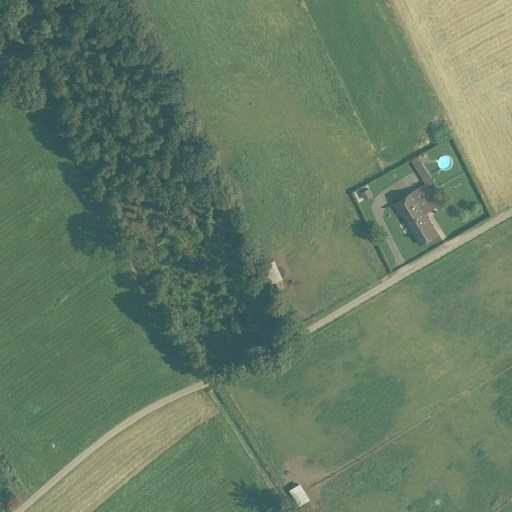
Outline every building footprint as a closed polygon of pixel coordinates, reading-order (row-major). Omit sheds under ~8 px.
[(438,188),(419,158),(413,162),(432,192),(438,188)] [(369,187),(360,190),(363,199),(372,196),(369,187)] [(401,211),(402,213),(419,203),(425,213),(431,209),(418,188),(393,203),(399,212),(401,211)] [(425,213),(419,203),(402,213),(421,244),(438,233),(425,213)] [(260,264),(268,282),(280,277),(272,258),(260,264)] [(296,504),(307,499),(299,482),(288,488),(296,504)]
